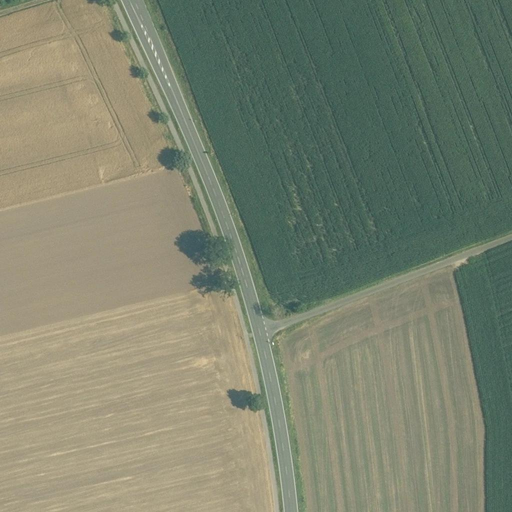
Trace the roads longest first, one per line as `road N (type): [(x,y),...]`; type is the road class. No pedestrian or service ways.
road 1 (secondary): [(290,511),(275,399),(246,281),(132,0)]
road 2 (track): [(260,333),(511,237)]
